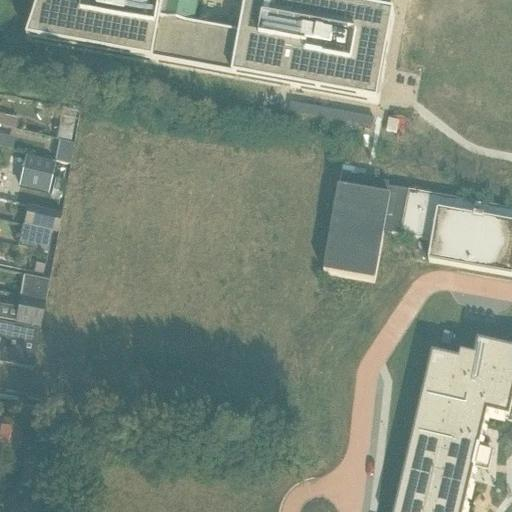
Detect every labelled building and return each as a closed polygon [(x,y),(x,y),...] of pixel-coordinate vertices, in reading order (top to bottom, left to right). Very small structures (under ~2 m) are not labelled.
[(39,0),(27,40),(377,104),(394,14),(318,0),(39,0)] [(76,112),(61,110),(56,140),(59,141),(70,143),(76,112)] [(0,128),(14,131),(17,120),(0,116),(0,128)] [(281,167),(220,156),(224,135),(166,124),(135,292),(194,302),(197,281),(258,292),(281,167)] [(73,144),(70,143),(59,141),(55,162),(70,165),(73,144)] [(20,185),(19,187),(47,193),(53,166),(25,160),(20,185)] [(340,176),(323,275),(374,285),(384,234),(432,242),(428,263),(511,278),(511,211),(458,202),(458,205),(448,203),(448,200),(388,189),(389,184),(340,176)] [(22,228),(50,233),(56,234),(59,216),(25,209),(22,228)] [(50,233),(22,228),(21,228),(17,250),(46,255),(50,233)] [(23,278),(20,299),(44,305),(48,283),(23,278)] [(44,305),(20,299),(15,326),(40,330),(44,305)] [(0,322),(0,364),(32,371),(40,330),(15,326),(0,322)] [(395,511),(511,511),(511,352),(478,344),(474,359),(461,356),(459,363),(432,356),(395,511)] [(0,421),(0,450),(25,456),(24,460),(53,467),(56,458),(19,449),(20,445),(25,427),(0,421)] [(53,467),(24,460),(17,487),(42,493),(40,498),(41,498),(45,499),(53,467)] [(41,498),(40,498),(25,495),(22,511),(24,511),(42,511),(45,499),(41,498)]
